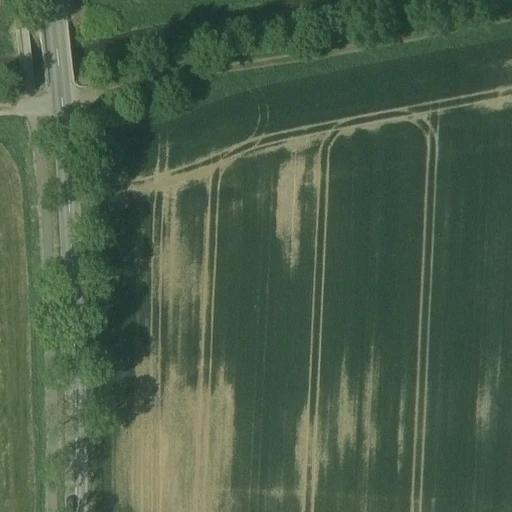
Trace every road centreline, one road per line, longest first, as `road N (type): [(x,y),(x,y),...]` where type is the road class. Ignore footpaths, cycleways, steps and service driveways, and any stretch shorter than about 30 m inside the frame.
road 1 (tertiary): [(52,0),(78,341),(76,511)]
road 2 (track): [(511,23),(61,103)]
